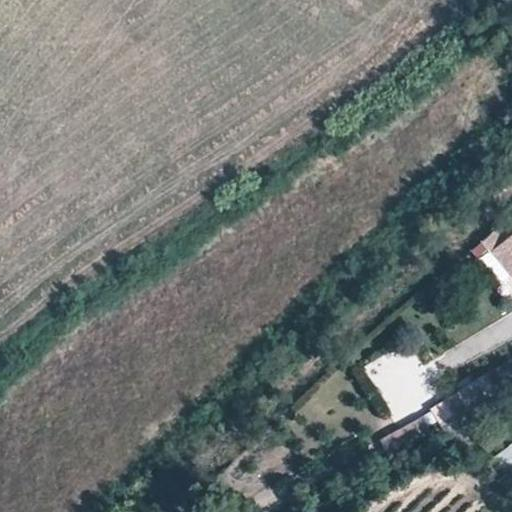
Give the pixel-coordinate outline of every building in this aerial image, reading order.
[(511,230),(489,251),(511,277),(511,230)] [(364,366),(392,419),(439,395),(410,342),(364,366)] [(429,409),(443,434),(469,419),(456,395),(429,409)] [(423,418),(380,437),(389,456),(431,437),(423,418)] [(511,444),(494,458),(511,482),(511,444)]
